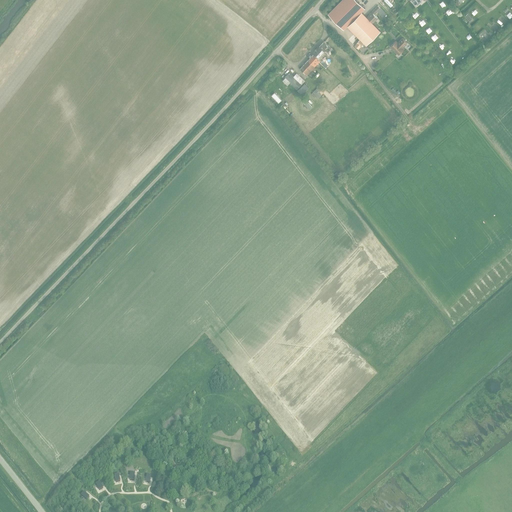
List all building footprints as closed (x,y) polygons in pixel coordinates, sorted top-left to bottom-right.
[(344,30),(348,26),(367,8),(358,0),(350,0),(332,18),(344,30)] [(383,16),(386,13),(378,6),(367,16),(373,23),(378,18),(375,14),(377,13),(376,12),(377,11),(383,16)] [(348,26),(366,45),(380,31),(362,12),(348,26)] [(402,47),(407,42),(402,38),(398,42),(396,41),(390,46),(399,55),(404,49),(402,47)] [(355,45),(359,49),(361,47),(364,43),(360,39),(357,43),(355,45)] [(300,68),(307,74),(321,59),(330,49),(323,42),(314,51),(315,52),(300,68)] [(284,77),(296,89),(301,84),(289,72),(284,77)] [(313,91),(319,98),(322,95),(319,92),(321,90),(318,87),(313,91)]
